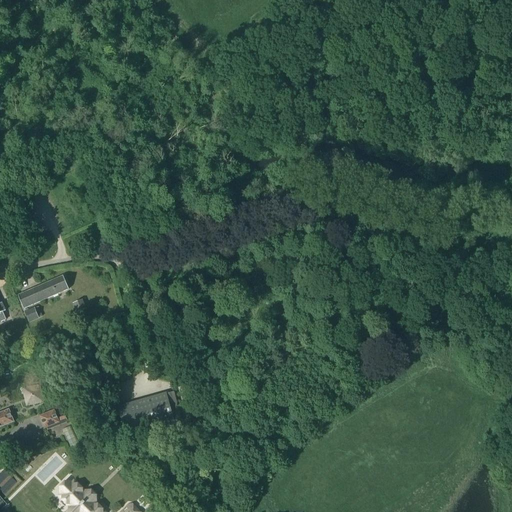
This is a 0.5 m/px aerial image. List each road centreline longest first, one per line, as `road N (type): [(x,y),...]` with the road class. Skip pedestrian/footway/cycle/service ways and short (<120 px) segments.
road 1 (unclassified): [(511,261),(334,213),(254,221),(129,262),(0,267)]
road 2 (track): [(297,214),(307,192),(301,127),(311,109),(416,54),(481,0)]
road 3 (track): [(443,328),(288,432),(247,481),(243,511)]
road 4 (track): [(119,261),(150,382)]
road 5 (track): [(306,117),(226,75),(208,48)]
